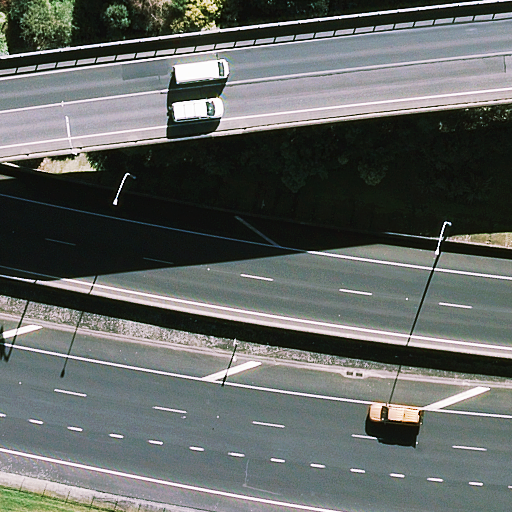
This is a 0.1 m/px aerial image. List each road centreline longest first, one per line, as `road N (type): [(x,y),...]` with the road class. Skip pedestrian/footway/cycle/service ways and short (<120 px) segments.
road 1 (trunk): [(0,228),(160,261),(511,312)]
road 2 (trunk): [(511,453),(283,427),(0,380)]
road 3 (trunk): [(0,114),(511,54)]
